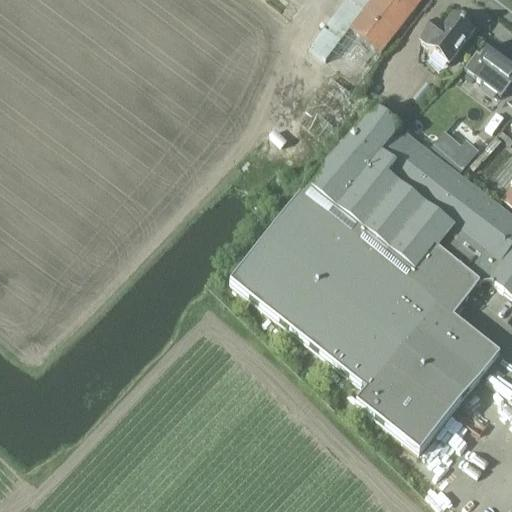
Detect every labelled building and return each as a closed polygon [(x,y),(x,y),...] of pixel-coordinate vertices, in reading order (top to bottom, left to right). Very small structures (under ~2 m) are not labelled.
[(346,0),(332,20),(308,52),(325,64),(349,33),(377,54),(418,0),(346,0)] [(419,47),(426,52),(425,53),(447,70),(473,35),(452,19),(444,30),(436,24),(419,47)] [(464,66),(460,71),(498,100),(502,95),(508,86),(511,80),(511,61),(490,45),(479,60),(472,55),(464,66)] [(511,223),(395,132),(393,134),(369,116),(302,192),(304,194),(228,291),(364,398),(354,411),(417,461),(497,360),(451,323),(478,288),(489,287),(511,305),(511,223)] [(449,164),(460,151),(443,136),(432,149),(449,164)] [(511,190),(511,189),(500,203),(511,212),(511,190)]
